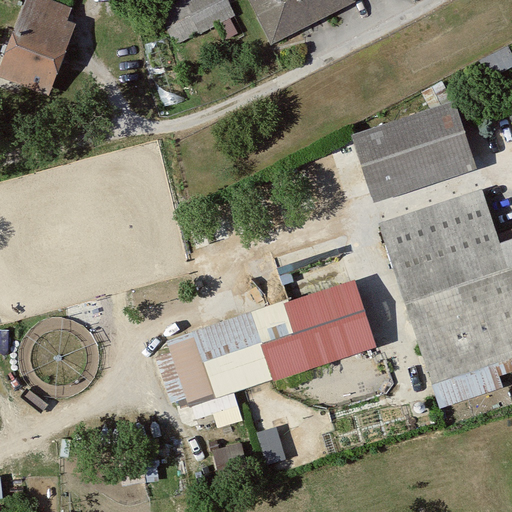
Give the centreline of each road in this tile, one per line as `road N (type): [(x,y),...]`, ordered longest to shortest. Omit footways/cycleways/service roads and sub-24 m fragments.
road 1 (track): [(362,218),(228,259),(241,299),(148,328),(107,391),(0,446)]
road 2 (residential): [(436,0),(223,109),(109,135)]
